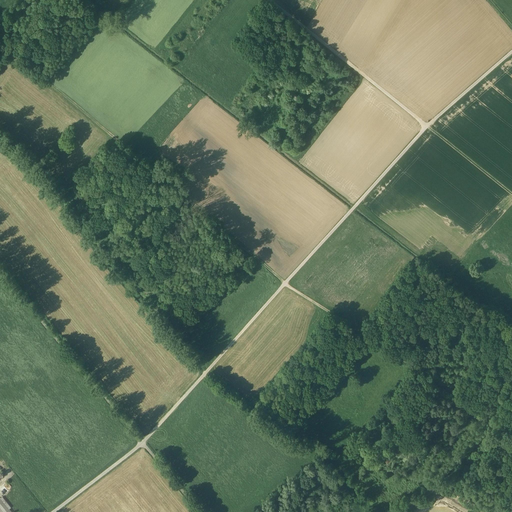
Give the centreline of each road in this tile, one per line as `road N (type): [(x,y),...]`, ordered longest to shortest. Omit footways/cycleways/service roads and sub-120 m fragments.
road 1 (track): [(511,51),(426,126),(141,443),(54,511)]
road 2 (track): [(511,426),(284,283),(0,41)]
road 3 (track): [(201,377),(0,146)]
road 4 (track): [(141,443),(0,272)]
road 5 (track): [(370,511),(202,377)]
road 6 (track): [(268,0),(426,126)]
road 7 (track): [(406,511),(480,411)]
